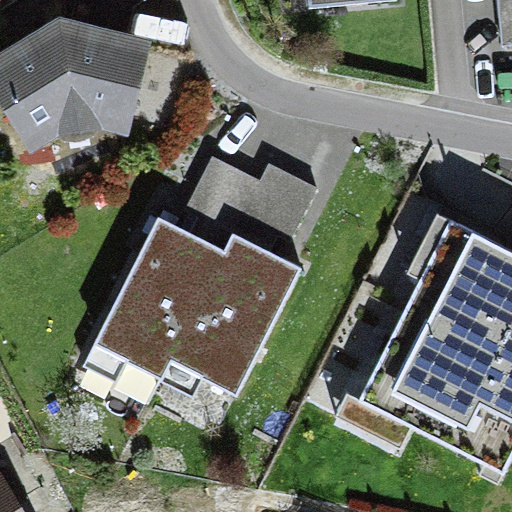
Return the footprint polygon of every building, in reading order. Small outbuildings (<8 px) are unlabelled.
[(511,42),(511,0),(498,0),(503,43),(511,42)] [(61,28),(0,65),(0,82),(33,137),(77,110),(121,121),(139,47),(61,28)] [(213,156),(186,209),(211,222),(202,238),(224,249),(233,232),(234,232),(260,180),(213,156)] [(234,232),(256,244),(264,228),(290,240),(317,187),(269,163),(260,180),(234,232)] [(224,249),(202,238),(158,216),(94,342),(125,360),(160,377),(234,232),(233,232),(224,249)] [(358,400),(483,463),(478,474),(497,483),(511,453),(511,254),(448,222),(358,400)] [(236,394),(301,266),(256,244),(234,232),(160,377),(162,378),(171,359),(236,394)] [(13,511),(0,490),(0,511),(13,511)]
